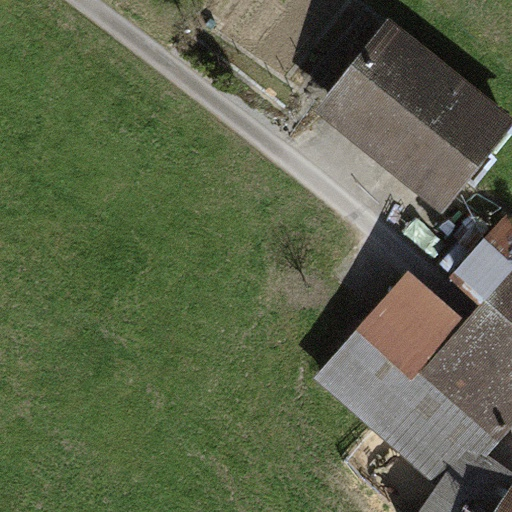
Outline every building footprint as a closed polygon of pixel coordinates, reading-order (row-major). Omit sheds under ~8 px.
[(511,126),(511,119),(388,20),(313,112),(440,215),(511,126)] [(447,280),(478,306),(482,301),(511,327),(511,219),(506,214),(447,280)] [(473,445),(486,456),(511,427),(511,363),(464,321),(408,272),(312,380),(435,488),(473,445)] [(473,311),(464,321),(511,363),(511,327),(482,301),(478,306),(473,311)] [(511,473),(495,462),(486,456),(473,445),(435,488),(418,511),(492,511),(511,483),(511,473)] [(511,511),(511,483),(492,511),(511,511)]
